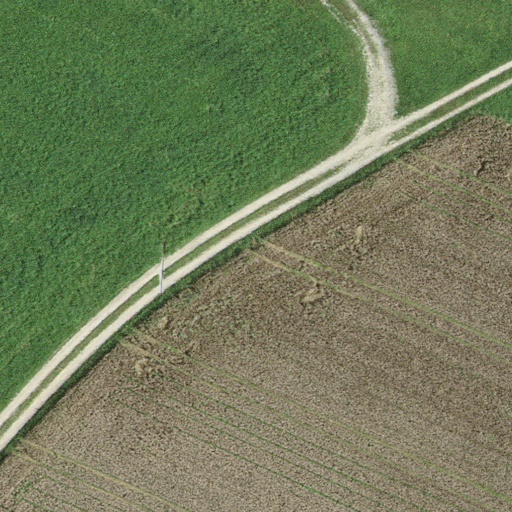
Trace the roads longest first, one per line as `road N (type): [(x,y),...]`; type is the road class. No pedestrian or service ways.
road 1 (track): [(0,454),(146,295),(376,146),(511,81)]
road 2 (track): [(376,146),(383,57),(318,0)]
